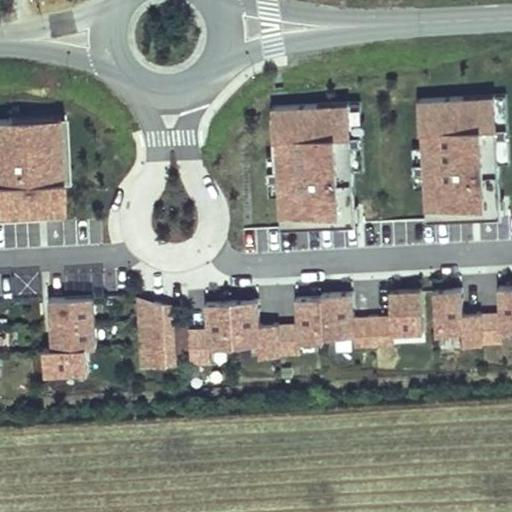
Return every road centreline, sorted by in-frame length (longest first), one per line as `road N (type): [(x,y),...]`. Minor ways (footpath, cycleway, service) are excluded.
road 1 (residential): [(210,244),(245,265),(511,251)]
road 2 (secondary): [(401,23),(218,1)]
road 3 (secondary): [(221,57),(401,23)]
road 4 (residential): [(210,244),(218,222),(186,138),(196,84)]
road 5 (residential): [(134,84),(160,139),(157,178),(144,204),(148,242)]
road 6 (residential): [(148,242),(119,259),(0,264)]
